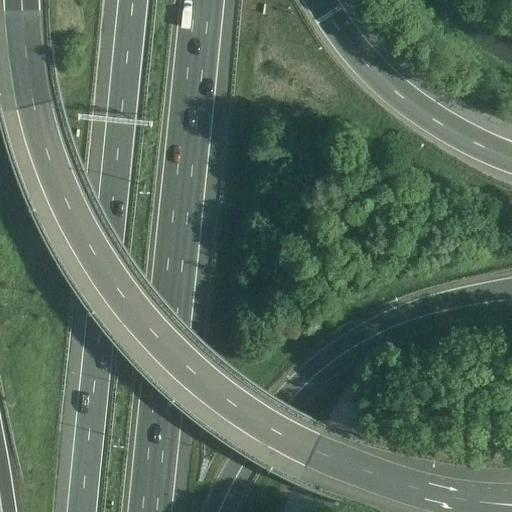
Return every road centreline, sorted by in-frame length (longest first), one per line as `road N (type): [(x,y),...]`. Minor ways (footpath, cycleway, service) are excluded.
road 1 (motorway): [(20,0),(32,103),(58,183),(96,257),(145,323),(206,381),(312,448),(474,504)]
road 2 (motorway): [(130,0),(80,511)]
road 3 (motorway): [(152,511),(202,0)]
road 4 (motorway): [(211,511),(259,429),(327,356),(396,319),(511,290)]
road 5 (motorway): [(511,161),(430,122),(386,87),(317,0)]
